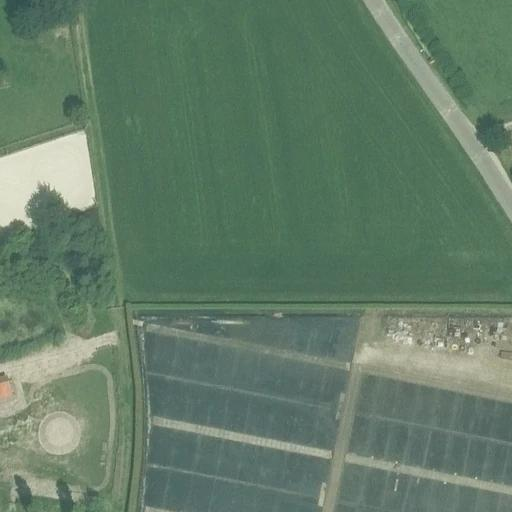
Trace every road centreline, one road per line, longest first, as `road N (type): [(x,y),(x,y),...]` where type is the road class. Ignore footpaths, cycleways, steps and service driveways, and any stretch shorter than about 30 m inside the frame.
road 1 (track): [(70,0),(115,308)]
road 2 (unclassified): [(511,210),(371,0)]
